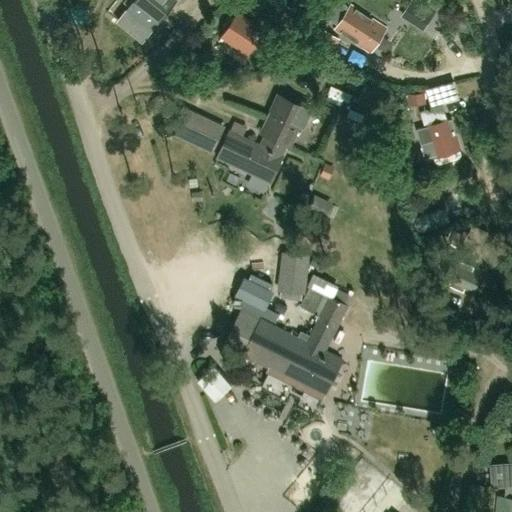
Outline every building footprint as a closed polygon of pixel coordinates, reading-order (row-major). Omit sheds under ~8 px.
[(176,0),(175,0),(133,0),(131,3),(158,24),(176,0)] [(333,30),(370,54),(386,30),(350,5),(333,30)] [(261,32),(235,15),(234,17),(230,18),(224,27),(225,30),(223,34),(241,46),(236,53),(244,58),(261,32)] [(452,80),(425,88),(430,105),(457,97),(452,80)] [(397,99),(371,90),(362,86),(354,102),(389,117),(397,99)] [(409,105),(424,103),(422,91),(407,92),(409,105)] [(267,181),(294,120),(300,123),(307,108),(276,94),(269,110),(271,111),(257,143),(227,130),(214,158),(267,181)] [(219,128),(185,113),(174,136),(208,151),(219,128)] [(459,158),(461,154),(449,118),(445,119),(446,120),(425,126),(425,125),(424,125),(424,127),(416,129),(416,130),(417,130),(421,143),(420,143),(420,144),(429,142),(435,162),(438,164),(459,158)] [(281,288),(304,291),(308,256),(285,253),(281,288)] [(480,270),(451,258),(439,286),(469,298),(480,270)] [(300,331),(296,339),(242,311),(225,343),(324,394),(342,360),(324,350),(347,305),(351,298),(332,288),(328,296),(309,287),(299,306),(319,316),(309,336),(300,331)] [(214,389),(228,403),(240,390),(226,377),(214,389)] [(511,511),(511,463),(488,466),(490,489),(504,488),(504,499),(496,498),(495,511),(511,511)] [(395,511),(409,496),(391,481),(365,511),(395,511)] [(300,511),(324,511),(334,497),(317,486),(300,511)]
